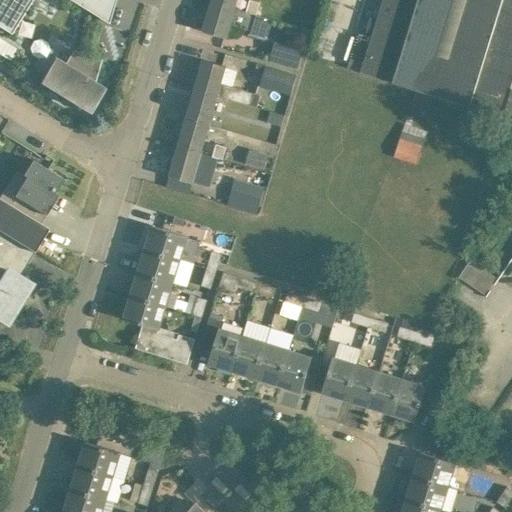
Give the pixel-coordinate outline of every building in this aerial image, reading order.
[(71,0),(109,23),(115,0),(0,0),(0,26),(11,33),(31,0),(71,0)] [(235,9),(235,8),(237,0),(212,0),(212,2),(235,9)] [(257,15),(257,14),(260,3),(249,0),(246,11),(246,12),(255,14),(257,15)] [(362,72),(417,89),(502,115),(503,116),(511,86),(511,0),(383,0),(365,62),(351,58),(348,68),(362,72)] [(231,24),(251,30),(255,14),(246,12),(246,11),(235,8),(235,9),(212,2),(203,31),(227,38),(231,24)] [(305,48),(273,40),(267,61),(299,70),(305,48)] [(64,65),(56,60),(43,81),(88,109),(101,88),(94,83),(101,58),(73,49),(64,65)] [(251,105),(258,107),(261,94),(222,83),(227,66),(203,59),(195,88),(251,105)] [(297,74),(266,65),(260,87),(291,96),(297,74)] [(210,124),(214,108),(247,118),(251,105),(195,88),(186,118),(210,124)] [(178,147),(201,153),(210,124),(186,118),(178,147)] [(401,138),(394,157),(417,165),(424,146),(401,138)] [(226,148),(216,144),(212,156),(222,159),(226,148)] [(201,153),(178,147),(169,176),(192,182),(193,181),(210,186),(218,159),(201,154),(201,153)] [(268,154),(250,149),(245,163),(264,168),(268,154)] [(0,230),(34,252),(48,228),(36,220),(41,212),(45,214),(58,194),(54,192),(62,178),(32,159),(23,174),(26,176),(9,203),(0,197),(0,230)] [(235,179),(227,204),(227,205),(258,214),(265,187),(235,179)] [(153,225),(145,248),(194,263),(201,241),(188,237),(188,236),(172,231),(153,225)] [(0,230),(0,317),(7,322),(8,319),(11,321),(18,310),(15,308),(31,283),(19,276),(34,252),(0,230)] [(194,263),(145,248),(138,272),(173,282),(187,286),(194,263)] [(213,251),(207,267),(217,271),(223,254),(213,251)] [(471,259),(459,277),(487,295),(499,278),(471,259)] [(207,267),(201,286),(211,289),(217,271),(207,267)] [(239,287),(256,292),(259,282),(224,271),(219,287),(238,293),(239,287)] [(131,295),(166,306),(175,308),(178,295),(170,292),(173,282),(138,272),(131,295)] [(259,282),(256,292),(274,298),(277,288),(259,282)] [(285,301),(302,306),(306,297),(288,291),(285,301)] [(136,347),(188,364),(195,338),(179,333),(177,339),(157,332),(166,306),(131,295),(124,318),(143,324),(136,347)] [(192,314),(195,315),(202,317),(208,300),(198,297),(198,296),(192,314)] [(306,297),(302,306),(320,312),(323,302),(306,297)] [(351,322),(368,328),(371,317),(354,312),(351,322)] [(209,363),(232,370),(243,334),(221,327),(222,321),(209,317),(200,347),(212,351),(209,363)] [(371,317),(368,328),(386,333),(390,322),(371,317)] [(397,336),(414,342),(418,331),(400,326),(397,336)] [(418,331),(414,342),(432,347),(435,337),(418,331)] [(243,334),(232,370),(255,377),(266,341),(243,334)] [(255,377),(278,385),(290,348),(266,341),(255,377)] [(339,341),(336,355),(357,360),(361,346),(339,341)] [(313,355),(290,348),(278,385),(302,392),(313,355)] [(322,392),(346,399),(357,363),(333,356),(322,392)] [(346,399),(369,406),(380,371),(357,363),(346,399)] [(403,378),(380,371),(369,406),(392,414),(403,378)] [(403,378),(392,414),(415,421),(426,385),(403,378)] [(86,441),(79,464),(114,475),(121,452),(86,441)] [(414,475),(449,486),(456,462),(421,451),(414,475)] [(71,487),(107,498),(118,502),(125,479),(114,475),(79,464),(71,487)] [(149,468),(144,485),(153,487),(159,471),(149,468)] [(414,475),(406,498),(442,509),(449,486),(414,475)] [(153,487),(144,485),(142,491),(133,489),(130,500),(148,505),(153,487)] [(497,501),(506,508),(511,498),(511,488),(507,486),(497,501)] [(102,511),(107,498),(71,487),(64,511),(68,511),(102,511)] [(440,511),(442,509),(406,498),(401,511),(440,511)] [(206,511),(195,502),(186,511),(206,511)]
